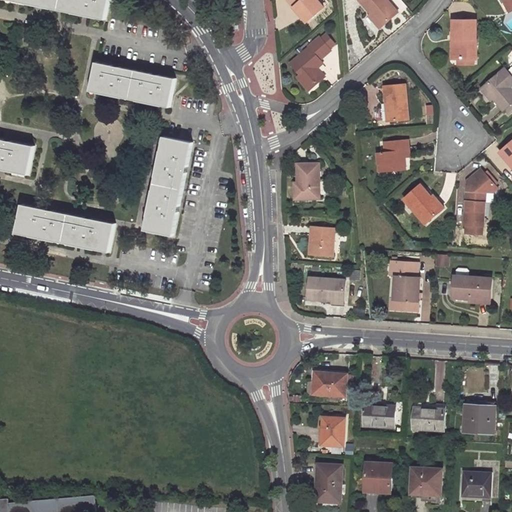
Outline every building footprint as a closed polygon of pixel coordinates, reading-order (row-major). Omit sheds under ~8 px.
[(106,0),(0,0),(102,20),(106,0)] [(323,8),(316,0),(286,0),(305,23),(323,8)] [(398,13),(386,0),(358,0),(371,14),(373,13),(384,25),(398,13)] [(373,13),(371,14),(369,16),(380,29),(384,25),(373,13)] [(477,20),(454,20),(454,38),(456,38),(456,58),(459,58),(475,57),(478,58),(477,20)] [(309,49),(292,63),(301,75),(299,77),(309,90),(324,78),(317,68),(314,65),(319,60),(331,51),(320,38),(308,48),(309,49)] [(175,78),(97,64),(92,92),(170,106),(175,78)] [(511,75),(505,67),(485,86),(495,98),(505,109),(511,102),(511,87),(510,86),(511,83),(511,75)] [(407,83),(385,85),(387,102),(389,102),(391,119),(410,118),(407,83)] [(495,98),(485,86),(482,88),(492,100),(495,98)] [(191,142),(162,138),(145,231),(173,235),(191,142)] [(409,138),(385,140),(386,150),(379,150),(380,163),(389,162),(398,169),(407,169),(405,156),(410,156),(409,138)] [(32,145),(0,139),(0,169),(26,174),(32,145)] [(511,141),(501,150),(511,162),(511,141)] [(389,162),(380,163),(381,171),(398,169),(389,162)] [(321,164),(299,164),(300,184),(302,184),(302,199),(321,200),(321,164)] [(467,189),(465,222),(485,223),(487,190),(494,190),(499,186),(482,166),(473,174),(472,189),(467,189)] [(435,199),(422,184),(405,198),(427,223),(442,210),(433,201),(435,199)] [(437,197),(435,199),(433,201),(442,210),(445,207),(437,197)] [(115,224),(23,207),(17,235),(110,253),(115,224)] [(335,226),(313,225),(311,253),(334,254),(335,226)] [(400,259),(400,272),(397,272),(396,296),(400,296),(399,306),(420,307),(422,274),(419,274),(420,259),(400,259)] [(494,275),(457,273),(455,294),(471,295),(471,298),(492,300),(494,275)] [(348,279),(312,277),(310,299),(334,300),(333,305),(347,305),(348,279)] [(348,372),(316,371),(315,393),(347,395),(348,372)] [(398,406),(368,405),(367,427),(397,428),(398,406)] [(496,407),(467,405),(466,431),(495,433),(496,407)] [(446,408),(415,407),(414,428),(444,430),(446,408)] [(346,418),(325,417),(323,443),(345,445),(346,418)] [(395,464),(369,462),(368,491),(393,492),(395,464)] [(343,465),(319,464),(318,502),(342,503),(343,465)] [(444,469),(413,467),(413,487),(424,488),(423,493),(443,495),(444,469)] [(493,472),(465,471),(463,495),(492,497),(493,472)] [(0,511),(96,511),(94,497),(9,504),(9,500),(0,500),(0,511)]
